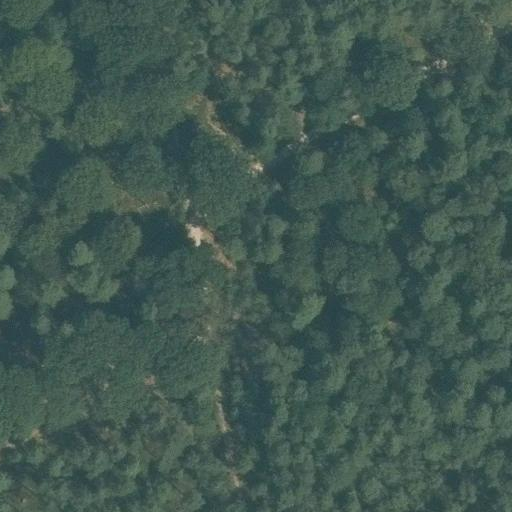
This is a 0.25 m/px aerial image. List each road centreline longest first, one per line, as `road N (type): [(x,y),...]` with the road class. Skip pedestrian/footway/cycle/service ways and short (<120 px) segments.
road 1 (track): [(511,29),(189,198),(212,340)]
road 2 (track): [(212,340),(0,395)]
road 3 (track): [(153,0),(189,198)]
road 4 (track): [(242,511),(212,340)]
